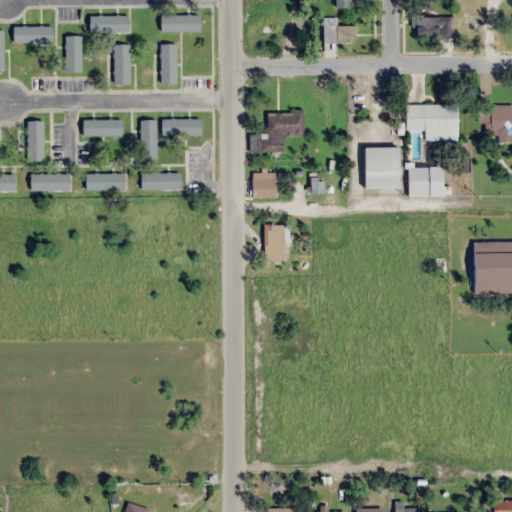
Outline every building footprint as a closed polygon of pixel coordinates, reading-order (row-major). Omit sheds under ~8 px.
[(283,9),(264,9),(264,25),(283,25),(283,9)] [(480,29),(480,14),(459,14),(459,29),(480,29)] [(129,15),(89,15),(89,33),(129,33),(129,15)] [(201,15),(160,15),(160,31),(201,31),(201,15)] [(451,15),(412,15),(412,35),(451,35),(451,15)] [(321,43),(354,43),(354,25),(335,25),(335,17),(321,17),(321,43)] [(53,26),(13,26),(13,43),(53,43),(53,26)] [(82,35),(66,35),(66,72),(82,72),(82,35)] [(177,84),(177,44),(160,44),(160,84),(177,84)] [(130,84),(130,45),(114,45),(114,84),(130,84)] [(423,129),(423,140),(456,140),(456,104),(404,104),(404,129),(423,129)] [(511,107),(478,107),(478,140),(511,139),(511,107)] [(301,111),(265,111),(265,134),(249,134),(249,151),(282,151),(282,133),(301,133),(301,111)] [(162,135),(201,135),(201,119),(162,119),(162,135)] [(83,136),(122,136),(122,120),(83,120),(83,136)] [(140,158),(157,158),(157,120),(140,120),(140,158)] [(44,160),(44,121),(28,121),(28,160),(44,160)] [(361,146),(361,187),(396,187),(396,146),(361,146)] [(439,196),(439,166),(405,166),(405,196),(439,196)] [(273,171),(250,171),(250,197),(273,197),(273,171)] [(141,190),(180,190),(180,172),(141,172),(141,190)] [(15,174),(0,173),(0,191),(15,191),(15,174)] [(86,190),(125,190),(125,173),(86,173),(86,190)] [(70,174),(31,174),(31,191),(70,191),(70,174)] [(308,192),(319,192),(319,176),(308,177),(308,192)] [(261,260),(283,260),(283,223),(261,223),(261,260)] [(511,241),(471,241),(471,282),(511,282),(511,241)] [(511,511),(511,499),(482,499),(482,511),(511,511)] [(122,511),(145,511),(147,508),(125,502),(122,511)] [(419,511),(420,508),(402,508),(402,503),(393,503),(392,511),(419,511)]
